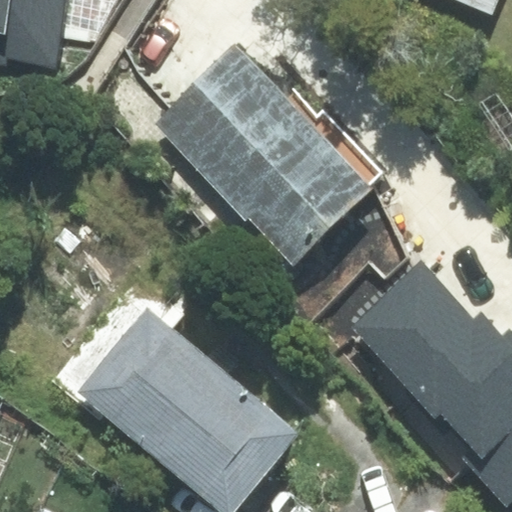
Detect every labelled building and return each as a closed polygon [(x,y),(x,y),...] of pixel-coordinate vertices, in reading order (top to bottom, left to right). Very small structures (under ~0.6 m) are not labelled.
[(64,0),(0,0),(0,61),(52,71),(64,0)] [(461,0),(491,12),(496,0),(461,0)] [(287,102),(236,49),(157,124),(246,217),(251,212),(294,257),(382,173),(323,112),(319,119),(295,94),(287,102)] [(422,268),(355,329),(511,500),(511,330),(504,338),(482,314),(472,323),(422,268)] [(55,376),(222,511),(234,511),(298,434),(172,332),(187,314),(138,274),(55,376)]
